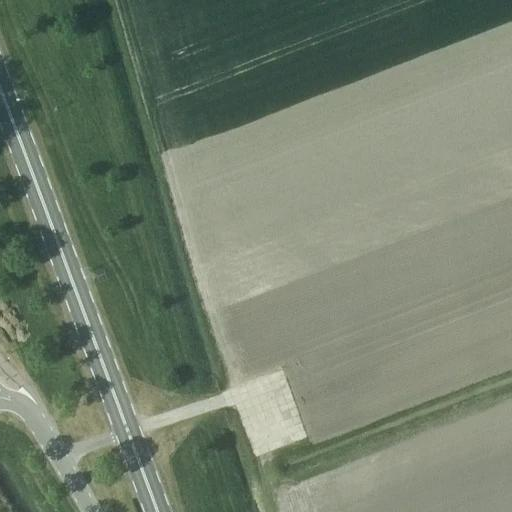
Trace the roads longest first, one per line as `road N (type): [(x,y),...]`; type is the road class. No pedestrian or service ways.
road 1 (primary): [(160,511),(0,84)]
road 2 (track): [(131,432),(254,391),(281,511)]
road 3 (unclassified): [(92,511),(32,414),(0,398)]
